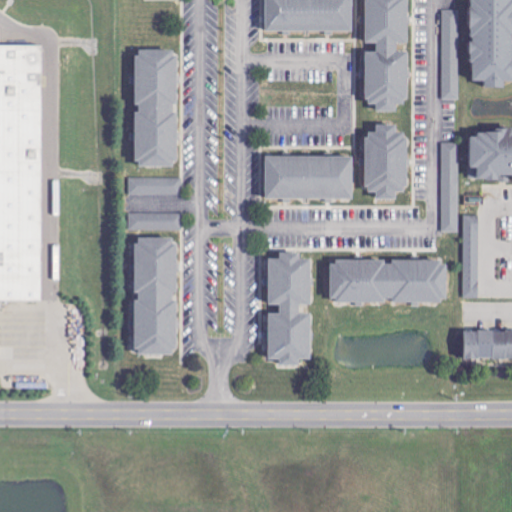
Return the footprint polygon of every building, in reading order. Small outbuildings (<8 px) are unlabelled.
[(354,31),(353,0),(266,0),(267,32),(354,31)] [(359,100),(363,100),(363,105),(371,105),(371,113),(391,113),(391,105),(399,105),(399,100),(402,100),(402,53),(391,53),(391,44),(402,44),(402,0),(360,0),(360,44),(371,44),(371,52),(360,53),(359,100)] [(511,0),(511,8),(511,30),(510,30),(511,39),(507,39),(506,62),(510,62),(510,74),(509,74),(509,82),(497,82),(498,89),(479,89),(479,82),(466,82),(466,64),(464,64),(464,55),(463,55),(463,43),(466,43),(467,38),(464,38),(464,30),(463,30),(464,8),(465,8),(465,0),(511,0)] [(438,9),(455,9),(455,98),(438,98),(438,9)] [(0,297),(37,298),(38,43),(0,43),(0,297)] [(136,167),(177,168),(178,50),(137,50),(137,113),(136,113),(136,167)] [(367,192),(378,192),(378,200),(398,200),(398,193),(408,193),(408,133),(398,133),(398,125),(377,125),(377,132),(367,132),(367,192)] [(464,138),(472,138),(472,134),(480,134),(480,133),(490,134),(490,130),(511,130),(511,182),(508,182),(508,177),(492,177),(492,182),(480,182),(480,181),(471,181),(471,170),(464,169),(464,138)] [(460,143),(443,143),(442,232),(459,233),(460,143)] [(266,199),(354,200),(354,157),(267,156),(266,199)] [(130,178),(129,195),(183,196),(183,178),(130,178)] [(183,213),(130,214),(131,232),(183,230),(183,213)] [(481,299),(480,215),(464,215),(465,299),(481,299)] [(136,294),(137,355),(178,355),(177,293),(178,293),(177,238),(136,238),(136,294)] [(270,306),(281,306),(281,314),(270,314),(270,359),(281,359),(281,366),(301,366),(300,360),(312,360),(312,314),(301,314),(301,306),(312,306),(312,260),(302,260),(302,253),(281,253),(281,259),(269,259),(270,306)] [(448,303),(448,261),(386,261),(332,260),(331,303),(448,303)] [(466,361),(511,359),(511,331),(465,333),(466,361)]
